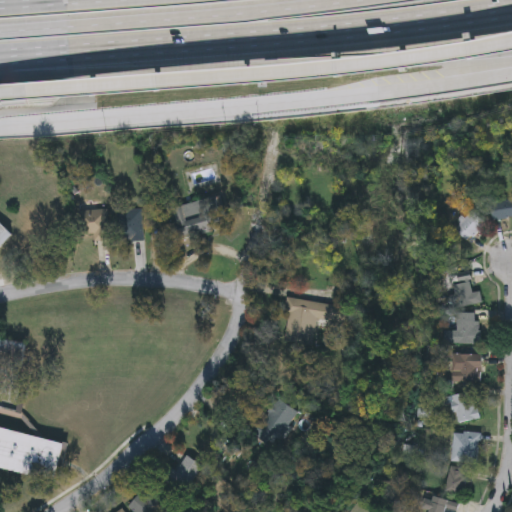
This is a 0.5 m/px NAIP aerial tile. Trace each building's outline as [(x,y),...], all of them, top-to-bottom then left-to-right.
[(511,217),(493,219),(490,202),(511,199),(511,217)] [(212,201),(215,233),(170,237),(166,206),(212,201)] [(79,234),(79,210),(107,210),(107,241),(93,241),(93,234),(79,234)] [(142,210),(142,241),(123,241),(123,210),(142,210)] [(485,220),(472,242),(456,232),(468,210),(485,220)] [(0,222),(13,235),(0,248),(0,222)] [(451,283),(459,282),(458,272),(469,271),(472,293),(480,292),(481,304),(454,308),(451,283)] [(310,348),(282,344),(288,299),(341,306),(339,323),(314,320),(310,348)] [(456,331),(456,313),(476,313),(476,321),(480,321),(480,344),(443,344),(443,331),(456,331)] [(451,383),(451,355),(481,355),(481,383),(451,383)] [(479,419),(455,423),(451,396),(475,392),(479,419)] [(298,414),(272,449),(252,434),(277,399),(298,414)] [(58,480),(0,467),(0,428),(65,442),(58,480)] [(452,463),(452,433),(479,433),(479,463),(452,463)] [(168,483),(187,456),(203,466),(184,493),(168,483)] [(444,492),(451,467),(468,471),(462,496),(444,492)] [(136,511),(129,505),(151,484),(168,503),(158,511),(136,511)] [(424,499),(433,501),(434,498),(458,504),(456,510),(446,507),(444,511),(428,511),(429,511),(422,509),(424,499)]
